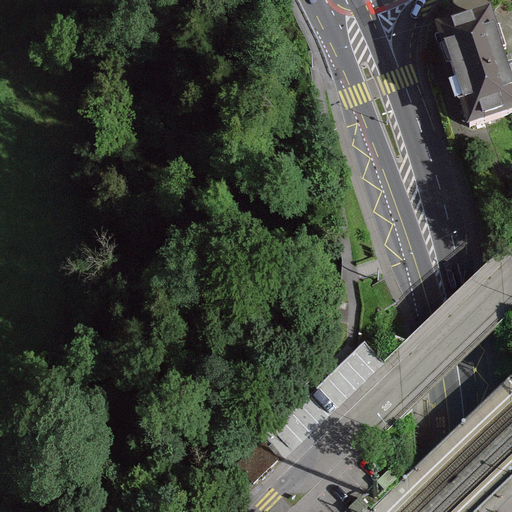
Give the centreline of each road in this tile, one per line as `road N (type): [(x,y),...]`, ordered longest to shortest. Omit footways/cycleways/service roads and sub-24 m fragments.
road 1 (secondary): [(462,511),(436,267),(333,0)]
road 2 (residential): [(511,280),(260,511)]
